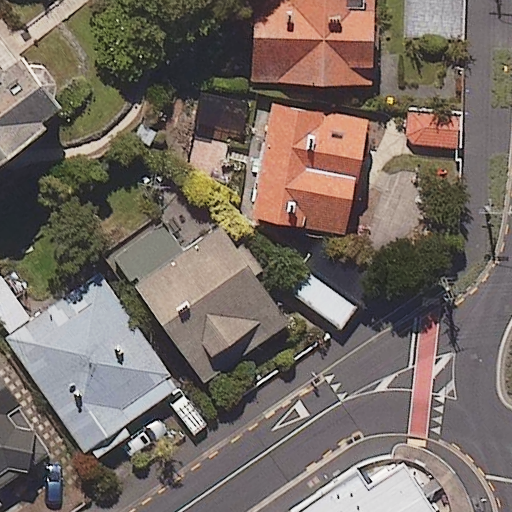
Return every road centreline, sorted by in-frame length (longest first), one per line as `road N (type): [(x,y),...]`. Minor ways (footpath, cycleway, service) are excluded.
road 1 (residential): [(307,423),(372,361),(489,308)]
road 2 (residential): [(482,427),(420,412),(307,423)]
road 3 (residential): [(307,423),(178,511)]
road 4 (tertiary): [(482,427),(473,357),(489,308)]
